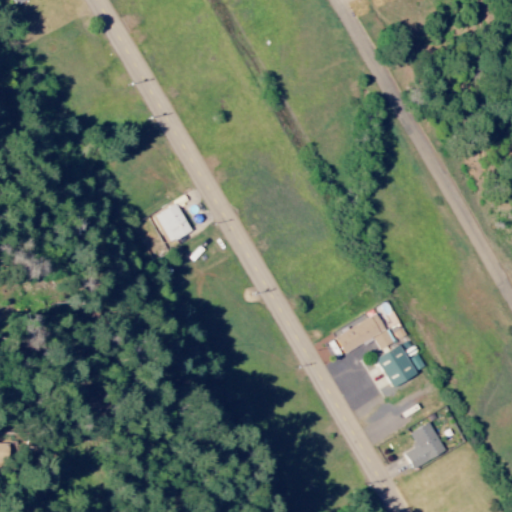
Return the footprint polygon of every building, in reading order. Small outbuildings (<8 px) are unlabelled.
[(188,234),(175,205),(152,216),(165,245),(188,234)] [(383,334),(377,317),(334,334),(341,351),(383,334)] [(378,351),(392,342),(384,331),(371,339),(378,351)] [(389,387),(423,370),(412,348),(402,353),(399,346),(375,357),(389,387)] [(443,453),(427,423),(408,434),(414,446),(401,453),(410,470),(443,453)]
